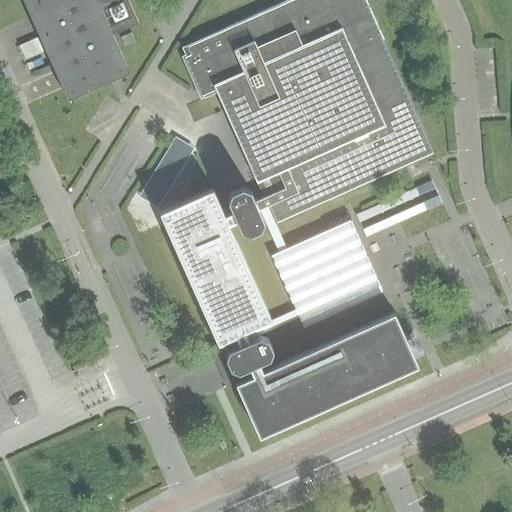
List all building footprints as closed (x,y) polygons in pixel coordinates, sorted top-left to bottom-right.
[(22,0),(67,100),(108,82),(117,78),(129,73),(111,35),(137,23),(126,0),(22,0)] [(287,0),(181,47),(204,98),(216,92),(254,179),(262,197),(267,207),(275,225),(414,162),(434,154),(373,17),(365,0),(287,0)] [(124,46),(135,42),(131,33),(120,38),(124,46)] [(26,62),(41,56),(37,46),(21,53),(26,62)] [(174,138),(166,133),(132,202),(155,213),(189,145),(174,138)] [(228,187),(227,200),(231,211),(224,214),(212,188),(158,212),(225,362),(258,436),(417,365),(405,340),(393,312),(329,341),(261,370),(258,363),(269,358),(272,350),(267,339),(258,335),(248,340),(244,332),(271,320),(227,224),(235,220),(240,231),(248,234),(260,229),(262,223),(263,221),(258,210),(267,207),(262,197),(254,200),(249,190),(238,183),(233,185),(228,187)] [(430,185),(355,217),(364,239),(440,207),(435,196),(430,185)] [(369,267),(349,221),(272,255),(303,326),(380,292),(369,267)]
